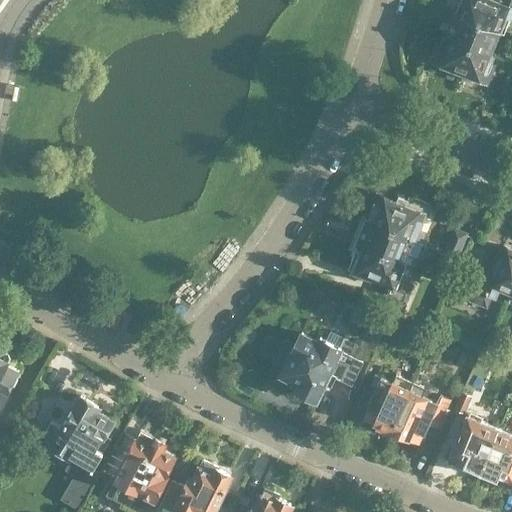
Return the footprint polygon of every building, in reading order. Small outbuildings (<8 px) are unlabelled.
[(458,0),(453,13),(499,30),(504,16),(508,17),(510,13),(511,14),(511,0),(503,0),(502,4),(492,0),(458,0)] [(452,12),(442,36),(491,56),(491,55),(489,54),(499,30),(453,13),(452,12)] [(491,56),(442,36),(442,37),(447,39),(437,65),(488,85),(496,64),(489,61),(491,56)] [(413,239),(423,243),(427,232),(415,228),(421,213),(433,218),(437,206),(412,196),(408,208),(380,197),(370,222),(413,239)] [(365,220),(355,245),(357,245),(401,263),(401,262),(411,266),(414,258),(417,259),(421,256),(424,248),(423,243),(413,239),(370,222),(365,220)] [(445,251),(458,256),(468,232),(454,227),(445,251)] [(401,263),(357,245),(350,262),(357,264),(354,272),(385,285),(380,298),(402,307),(410,288),(397,283),(398,278),(395,277),(401,263)] [(463,273),(455,295),(467,300),(485,307),(490,295),(493,296),(495,291),(509,297),(511,289),(511,250),(502,246),(502,248),(498,246),(494,256),(497,257),(487,283),(476,278),(463,273)] [(438,276),(451,281),(458,265),(445,259),(438,276)] [(371,314),(362,335),(379,342),(388,321),(371,314)] [(301,334),(296,344),(287,340),(282,343),(272,362),(276,368),(282,371),(280,375),(298,384),(295,389),(316,400),(323,384),(331,388),(336,378),(351,386),(362,363),(351,357),(357,345),(344,339),(339,348),(319,338),(317,342),(301,334)] [(0,393),(1,394),(3,390),(8,392),(20,370),(7,363),(10,358),(10,356),(9,352),(0,347),(0,393)] [(373,424),(390,432),(412,383),(393,374),(390,381),(381,377),(366,408),(369,409),(364,419),(373,423),(373,424)] [(412,383),(390,432),(408,440),(409,439),(418,443),(422,434),(424,435),(430,422),(442,428),(454,400),(439,393),(436,402),(429,399),(432,392),(412,383)] [(455,408),(465,412),(472,395),(463,391),(455,408)] [(52,421),(44,434),(46,435),(46,436),(51,439),(48,444),(71,458),(73,454),(74,454),(65,469),(75,475),(61,499),(76,508),(91,482),(94,484),(100,473),(93,468),(113,437),(106,433),(114,419),(99,409),(101,406),(81,394),(63,425),(56,421),(55,422),(52,421)] [(464,464),(480,471),(498,430),(467,416),(447,461),(462,468),(464,464)] [(120,503),(118,507),(128,511),(153,511),(159,500),(154,498),(177,454),(164,447),(167,441),(154,434),(154,435),(141,428),(138,434),(137,434),(105,495),(120,503)] [(511,435),(498,430),(480,471),(495,478),(493,482),(510,489),(511,483),(511,435)] [(8,434),(0,449),(0,459),(9,464),(21,440),(8,434)] [(172,479),(155,511),(213,511),(232,474),(203,459),(199,467),(196,466),(192,475),(189,474),(183,485),(172,479)] [(288,511),(293,503),(263,488),(253,509),(249,507),(246,511),(288,511)]
